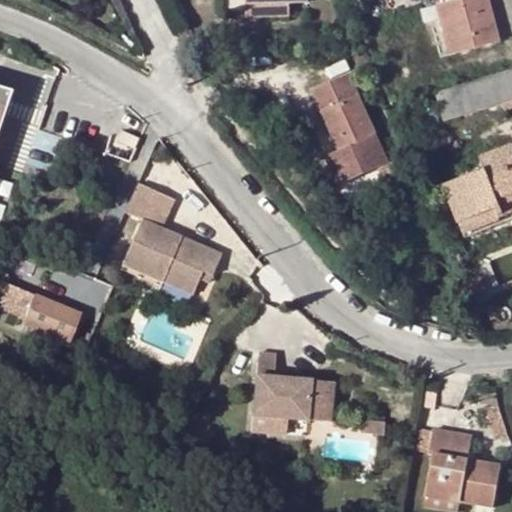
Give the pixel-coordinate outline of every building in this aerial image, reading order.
[(292,0),(274,0),(248,1),(249,13),(293,12),(292,0)] [(422,0),(425,8),(437,5),(454,0),(422,0)] [(486,0),(454,0),(437,5),(451,56),(499,42),(486,0)] [(511,0),(486,0),(499,42),(511,38),(511,0)] [(451,56),(437,5),(425,8),(419,10),(424,24),(430,22),(440,58),(451,56)] [(511,70),(437,93),(445,121),(479,111),(482,120),(511,111),(511,70)] [(387,162),(348,72),(312,89),(344,159),(330,165),(339,183),(387,162)] [(483,170),(443,185),(450,203),(511,175),(511,145),(479,158),(483,170)] [(511,175),(450,203),(457,221),(493,208),(499,223),(511,218),(511,175)] [(131,184),(119,213),(136,220),(155,228),(167,198),(131,184)] [(493,208),(457,221),(463,237),(499,223),(493,208)] [(188,293),(195,276),(197,270),(207,274),(216,253),(155,228),(136,220),(118,264),(188,293)] [(206,280),(207,274),(197,270),(195,276),(206,280)] [(32,329),(30,334),(50,343),(53,337),(65,343),(80,314),(2,282),(0,286),(0,307),(25,319),(24,325),(32,329)] [(272,352),(261,352),(253,351),(249,413),(306,417),(307,377),(283,375),(283,383),(271,381),(271,374),(272,352)] [(283,375),(271,374),(271,381),(283,383),(283,375)] [(440,377),(429,376),(428,384),(439,385),(440,377)] [(462,447),(469,448),(471,449),(473,434),(433,427),(429,452),(434,453),(427,492),(462,498),(494,505),(502,463),(470,458),(470,461),(460,460),(462,447)] [(470,454),(471,449),(469,448),(462,447),(460,460),(470,461),(470,458),(470,454)] [(460,509),(462,498),(427,492),(425,503),(460,509)]
